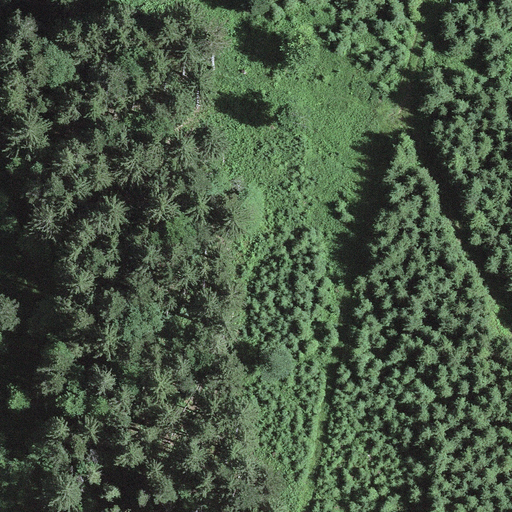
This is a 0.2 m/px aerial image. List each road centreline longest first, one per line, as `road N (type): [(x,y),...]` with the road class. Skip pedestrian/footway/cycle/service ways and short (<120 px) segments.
road 1 (track): [(401,101),(349,283),(306,511)]
road 2 (track): [(425,0),(401,101),(511,318)]
